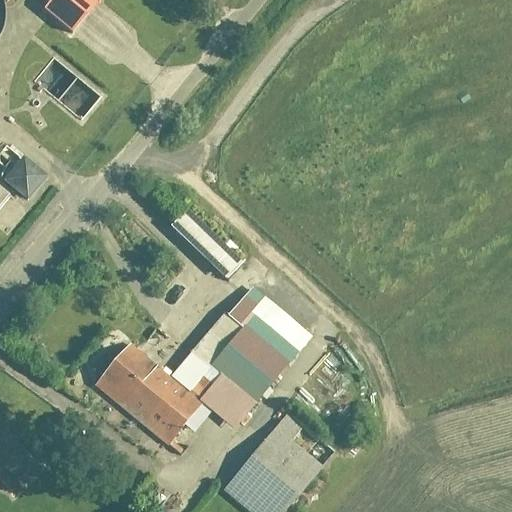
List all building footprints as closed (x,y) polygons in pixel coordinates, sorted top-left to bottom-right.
[(9,23),(10,14),(9,6),(7,0),(0,0),(0,43),(1,42),(6,32),(9,23)] [(8,182),(30,200),(43,184),(21,167),(8,182)] [(236,427),(305,346),(259,307),(265,301),(250,288),(224,319),(239,331),(190,388),(236,427)] [(193,409),(122,352),(96,386),(167,442),(193,409)] [(296,511),(338,462),(290,422),(228,496),(246,511),(296,511)] [(13,453),(0,465),(0,476),(9,485),(27,467),(13,453)] [(135,511),(173,511),(144,486),(127,505),(135,511)]
